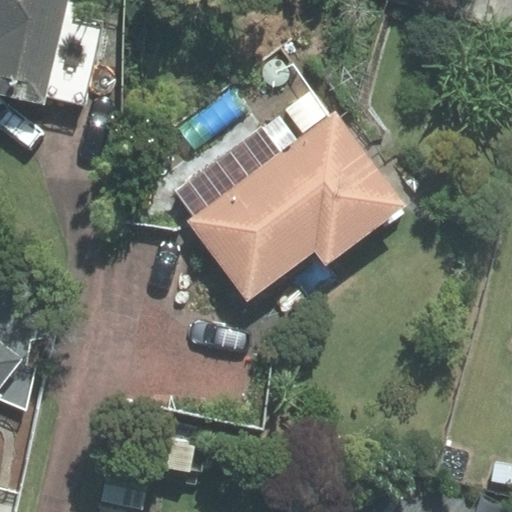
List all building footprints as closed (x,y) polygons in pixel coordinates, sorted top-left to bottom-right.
[(75,0),(0,0),(0,100),(50,112),(75,0)] [(299,139),(326,120),(309,97),(283,116),(299,139)] [(410,215),(339,117),(190,227),(251,309),(318,259),(330,274),(410,215)] [(0,452),(0,400),(27,366),(0,345),(0,453),(0,452)] [(215,434),(170,434),(169,481),(214,481),(215,434)] [(511,484),(511,464),(495,460),(491,479),(511,484)] [(139,511),(144,511),(153,476),(111,468),(103,505),(139,511)]
